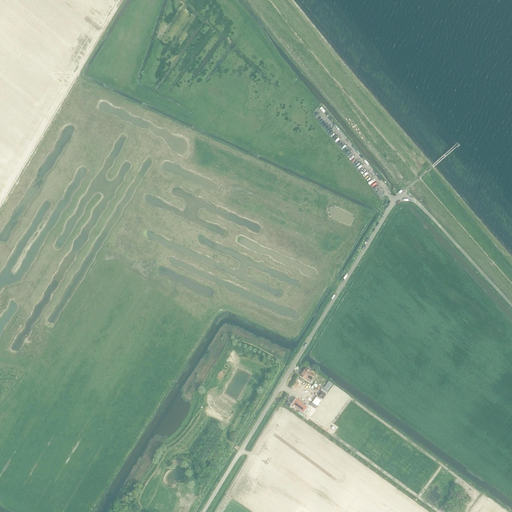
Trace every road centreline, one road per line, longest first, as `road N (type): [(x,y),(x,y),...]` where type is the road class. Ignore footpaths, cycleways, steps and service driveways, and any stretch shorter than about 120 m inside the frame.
road 1 (unclassified): [(203,511),(394,200)]
road 2 (unclassified): [(511,306),(419,204),(394,200)]
